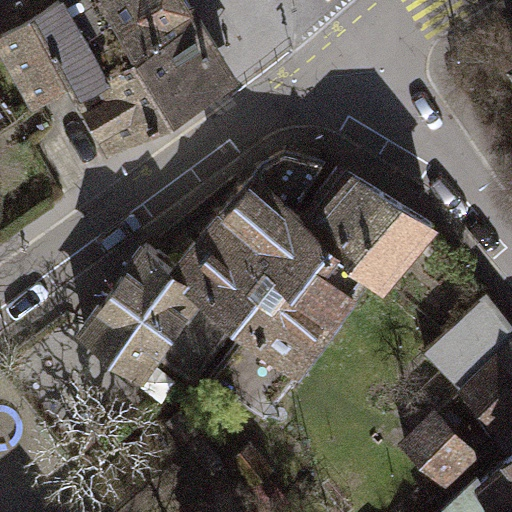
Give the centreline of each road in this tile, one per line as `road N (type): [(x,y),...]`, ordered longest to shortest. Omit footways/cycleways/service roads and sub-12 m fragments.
road 1 (residential): [(0,295),(361,42)]
road 2 (residential): [(361,42),(455,178),(511,244)]
